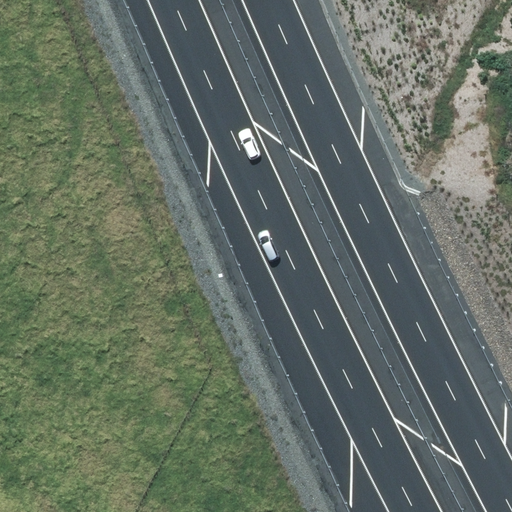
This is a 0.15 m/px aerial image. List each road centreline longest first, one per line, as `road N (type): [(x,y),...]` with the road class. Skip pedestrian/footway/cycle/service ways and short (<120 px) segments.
road 1 (motorway): [(419,511),(170,0)]
road 2 (motorway): [(272,0),(511,498)]
